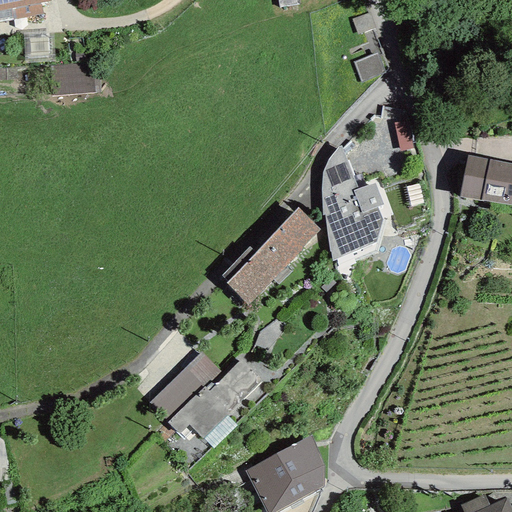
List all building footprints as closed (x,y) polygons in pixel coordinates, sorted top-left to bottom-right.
[(40,0),(0,0),(0,29),(44,22),(40,0)] [(278,0),(280,10),(296,8),(295,0),(278,0)] [(55,61),(54,33),(26,34),(27,62),(55,61)] [(412,148),(407,121),(394,123),(399,150),(412,148)] [(358,189),(340,146),(327,159),(321,173),(321,215),(324,214),(331,262),(336,259),(338,266),(376,250),(384,221),(377,207),(382,204),(375,184),(358,189)] [(511,163),(467,155),(459,197),(511,205),(511,163)] [(224,284),(247,305),(319,230),(296,209),(254,252),(225,282),(224,284)] [(225,282),(254,252),(249,247),(220,277),(225,282)] [(188,365),(149,403),(168,422),(166,423),(178,434),(188,425),(201,439),(203,438),(226,415),(262,382),(238,362),(225,376),(202,353),(188,365)] [(236,425),(226,415),(203,438),(214,449),(236,425)] [(311,436),(245,471),(266,511),(277,511),(323,487),(323,466),(311,436)] [(511,511),(506,499),(489,506),(484,495),(460,505),(462,509),(462,511),(511,511)]
